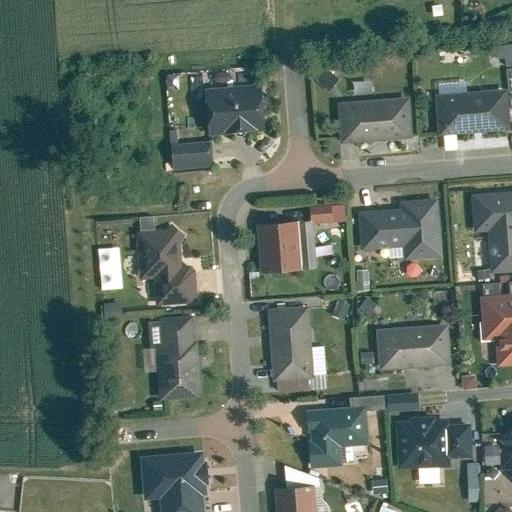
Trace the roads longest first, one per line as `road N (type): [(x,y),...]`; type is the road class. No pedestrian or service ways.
road 1 (residential): [(236,425),(220,220),(225,192),(250,176),(296,171)]
road 2 (residential): [(296,171),(511,163)]
road 3 (residential): [(105,436),(236,425)]
